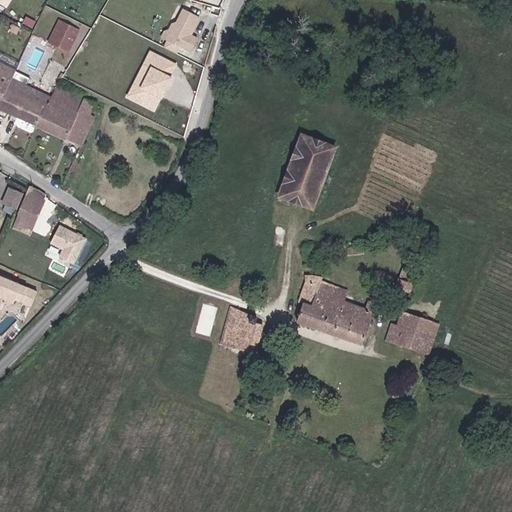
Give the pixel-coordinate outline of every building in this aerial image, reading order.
[(168,29),(163,44),(193,54),(200,35),(195,34),(202,14),(182,7),(174,31),(168,29)] [(58,19),(47,42),(69,53),(80,30),(58,19)] [(151,49),(128,97),(159,111),(181,63),(151,49)] [(0,100),(11,78),(14,70),(0,62),(0,100)] [(11,78),(0,100),(0,109),(36,126),(44,108),(51,98),(11,78)] [(44,108),(36,126),(80,146),(94,117),(91,115),(95,104),(58,86),(51,98),(44,108)] [(301,135),(279,197),(313,210),(336,148),(301,135)] [(41,234),(55,203),(39,192),(30,187),(12,229),(38,240),(41,234)] [(3,204),(17,209),(23,196),(9,190),(3,204)] [(49,237),(61,207),(55,203),(41,234),(49,237)] [(64,249),(60,256),(76,263),(89,237),(61,223),(51,243),(64,249)] [(404,266),(399,279),(407,282),(412,270),(404,266)] [(2,273),(0,276),(0,308),(5,310),(9,300),(32,309),(40,289),(2,273)] [(306,280),(298,302),(303,304),(297,322),(362,345),(376,305),(368,301),(365,309),(344,302),(348,291),(332,284),(322,281),(323,278),(305,276),(306,280)] [(407,282),(399,279),(395,287),(410,293),(413,284),(407,282)] [(256,354),(264,325),(256,323),(258,318),(231,306),(220,345),(256,354)] [(401,311),(396,325),(391,324),(385,341),(430,356),(440,324),(401,311)] [(394,390),(391,397),(398,400),(401,393),(394,390)]
